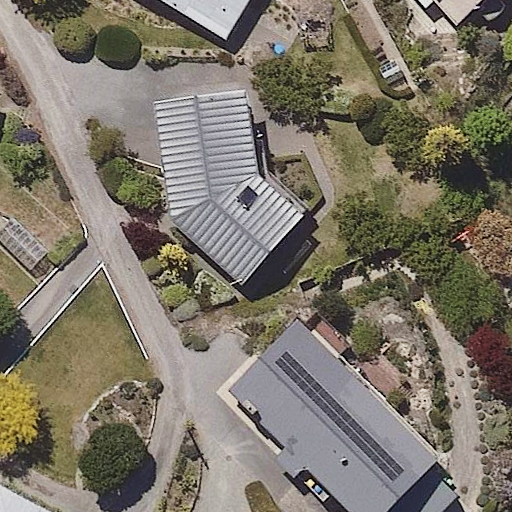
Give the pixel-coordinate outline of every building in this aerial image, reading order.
[(255,0),(160,0),(231,42),(255,0)] [(438,0),(460,27),(493,0),(438,0)] [(251,90),(162,99),(176,225),(244,283),(305,212),(260,174),(251,90)] [(427,476),(446,459),(310,317),(234,389),(350,511),(449,511),(456,506),(427,476)] [(0,481),(0,511),(63,511),(0,480),(0,481)]
